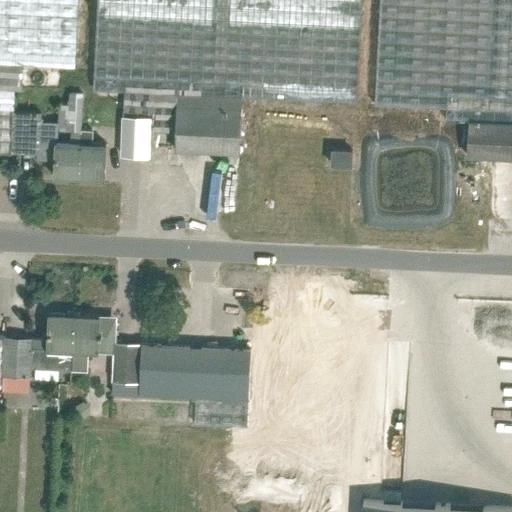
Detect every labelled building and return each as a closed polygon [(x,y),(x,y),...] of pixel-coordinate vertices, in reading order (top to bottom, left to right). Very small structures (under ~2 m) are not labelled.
[(0,0),(0,151),(13,152),(13,148),(39,150),(40,139),(42,111),(12,109),(13,89),(21,89),(22,65),(75,67),(75,52),(77,0),(0,0)] [(97,0),(93,86),(123,88),(191,91),(240,93),(357,98),(361,0),(97,0)] [(449,105),(449,117),(468,118),(511,120),(511,0),(379,0),(375,101),(449,105)] [(174,149),(238,151),(240,93),(191,91),(123,88),(121,154),(149,155),(150,130),(175,131),(174,149)] [(58,129),(80,130),(83,93),(71,92),(70,105),(59,104),(58,129)] [(511,156),(511,120),(468,118),(467,129),(461,129),(459,154),(511,156)] [(39,150),(39,158),(56,159),(55,176),(81,178),(83,134),(72,133),(72,141),(57,140),(40,139),(39,150)] [(83,134),(81,178),(106,179),(108,143),(93,142),(93,134),(83,134)] [(352,165),(352,149),(334,149),(333,164),(352,165)] [(48,338),(32,337),(5,336),(3,373),(30,375),(31,367),(72,369),(75,313),(49,312),(48,338)] [(116,315),(100,314),(75,313),(72,369),(88,369),(89,350),(112,351),(113,341),(115,341),(116,315)] [(113,341),(112,351),(111,392),(198,396),(248,398),(250,359),(251,348),(115,341),(113,341)] [(198,396),(197,420),(247,422),(248,398),(198,396)] [(361,511),(511,511),(511,507),(363,500),(361,511)]
